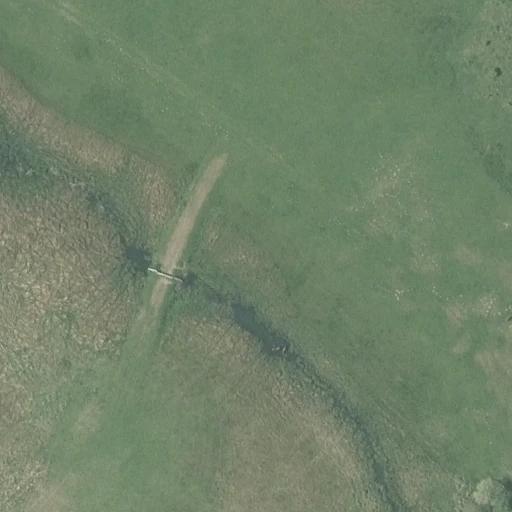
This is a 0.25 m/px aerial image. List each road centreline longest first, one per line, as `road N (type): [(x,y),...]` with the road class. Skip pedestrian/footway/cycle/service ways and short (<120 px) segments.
road 1 (track): [(511,371),(464,317),(349,218),(48,0)]
road 2 (track): [(235,136),(188,210),(129,382),(89,459),(35,511)]
